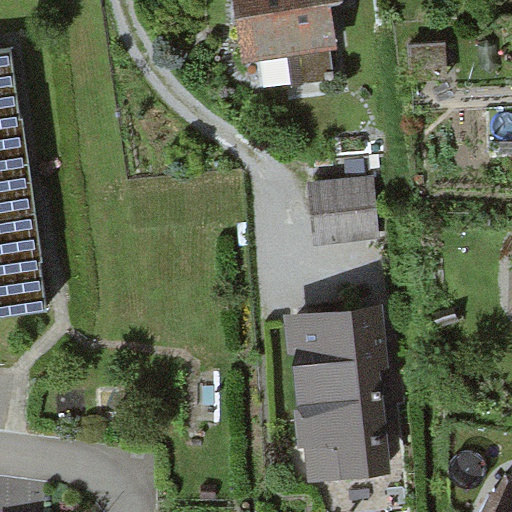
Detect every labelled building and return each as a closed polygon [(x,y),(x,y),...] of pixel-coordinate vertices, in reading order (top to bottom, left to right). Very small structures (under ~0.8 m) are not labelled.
[(235,0),(243,63),(290,57),(293,83),(335,78),(332,51),(339,50),(333,0),(235,0)] [(0,54),(0,318),(50,311),(10,53),(0,54)] [(307,184),(314,248),(384,240),(377,175),(307,184)] [(303,411),(296,410),(300,446),(306,446),(310,480),(391,472),(381,374),(393,372),(386,303),(285,313),(289,358),(297,360),(303,411)] [(511,511),(511,446),(477,511),(511,511)]
